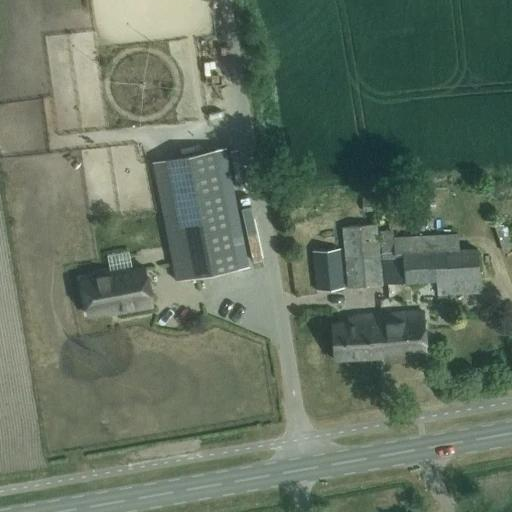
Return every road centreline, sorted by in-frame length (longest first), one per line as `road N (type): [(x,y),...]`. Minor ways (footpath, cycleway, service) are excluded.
road 1 (secondary): [(67,511),(420,449)]
road 2 (track): [(247,133),(227,0)]
